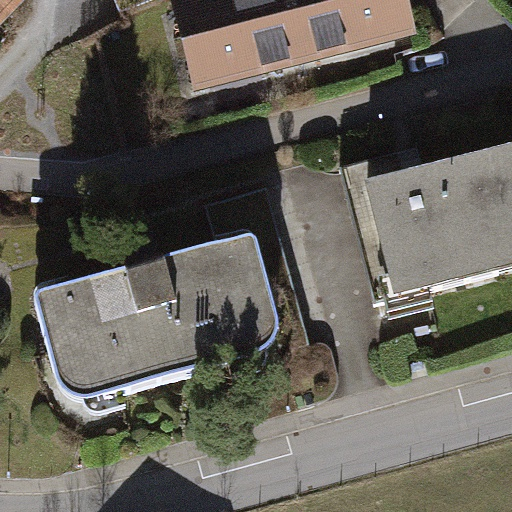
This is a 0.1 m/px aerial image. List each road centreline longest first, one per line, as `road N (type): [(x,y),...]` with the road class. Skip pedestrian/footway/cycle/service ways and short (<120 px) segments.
road 1 (residential): [(511,406),(112,511)]
road 2 (unknown): [(386,439),(314,176)]
